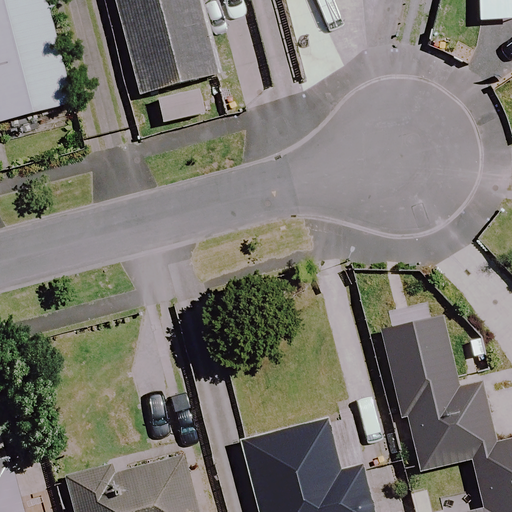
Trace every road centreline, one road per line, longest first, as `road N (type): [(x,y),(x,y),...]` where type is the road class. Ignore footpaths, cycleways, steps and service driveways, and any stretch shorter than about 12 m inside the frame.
road 1 (residential): [(425,153),(0,263)]
road 2 (unknown): [(385,163),(417,246),(511,336)]
road 3 (unknown): [(385,163),(419,0)]
road 4 (unknown): [(385,163),(511,185)]
